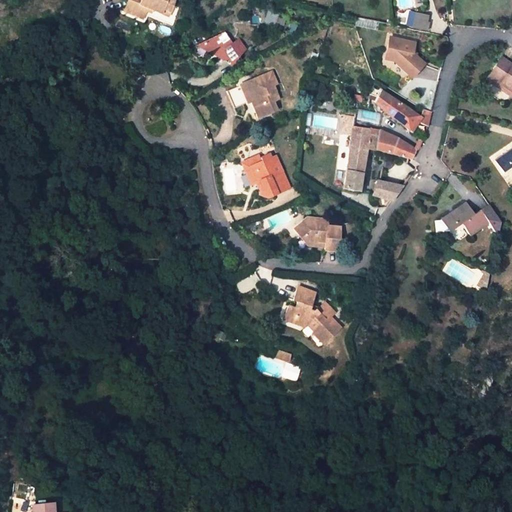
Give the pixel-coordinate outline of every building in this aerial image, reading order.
[(169,11),(173,0),(126,0),(122,12),(143,20),(145,14),(147,8),(152,10),(161,13),(162,8),(169,11)] [(428,16),(416,13),(412,27),(427,30),(428,23),(426,23),(428,16)] [(355,26),(375,30),(376,22),(357,18),(355,26)] [(232,44),(225,34),(203,44),(212,53),(214,52),(217,56),(230,62),(245,50),(238,40),(232,44)] [(414,43),(388,37),(384,59),(393,61),(411,78),(423,64),(412,53),(414,43)] [(212,53),(203,44),(198,47),(206,49),(212,53)] [(511,68),(510,68),(511,65),(511,64),(502,58),(492,73),(493,74),(491,78),(511,91),(511,68)] [(234,110),(252,102),(259,117),(277,110),(274,101),(280,98),(274,85),(277,83),(272,71),(227,91),(234,110)] [(487,80),(510,96),(511,93),(511,91),(491,78),(489,77),(487,80)] [(383,111),(409,130),(415,121),(418,122),(427,127),(431,112),(424,109),(421,118),(419,117),(381,90),(374,101),(383,111)] [(411,132),(418,122),(415,121),(409,130),(411,132)] [(352,125),(342,188),(358,191),(366,148),(374,150),(375,149),(377,140),(367,138),(369,128),(352,125)] [(379,131),(379,130),(369,128),(367,138),(377,140),(379,131)] [(390,153),(397,139),(379,131),(377,140),(375,149),(390,153)] [(417,150),(397,139),(390,153),(412,159),(417,150)] [(511,148),(494,160),(503,173),(511,166),(511,148)] [(266,198),(289,187),(278,162),(273,164),(271,158),(269,154),(260,158),(262,162),(249,167),(245,172),(251,185),(255,183),(259,182),(262,186),(259,192),(258,195),(266,198)] [(262,162),(260,158),(259,156),(241,164),(245,172),(249,167),(262,162)] [(402,186),(377,181),(372,195),(391,201),(402,186)] [(474,214),(465,202),(440,219),(441,220),(448,231),(449,232),(461,224),(470,236),(488,223),(498,237),(501,222),(489,204),(474,214)] [(294,229),(308,244),(319,245),(319,241),(325,241),(324,250),(339,251),(341,227),(329,226),(329,219),(308,218),(294,229)] [(434,221),(435,233),(448,231),(441,220),(434,221)] [(340,328),(329,316),(326,320),(315,310),(313,312),(309,307),(315,293),(298,286),(292,301),(297,302),(294,308),(288,305),(285,314),(295,318),(293,323),(304,327),(307,325),(314,332),(312,334),(323,344),(340,328)] [(283,319),(293,323),(295,318),(285,314),(283,319)] [(307,325),(304,327),(311,334),(312,334),(314,332),(307,325)] [(291,357),(280,353),(276,359),(289,363),(291,357)] [(53,511),(52,503),(31,507),(31,511),(53,511)]
